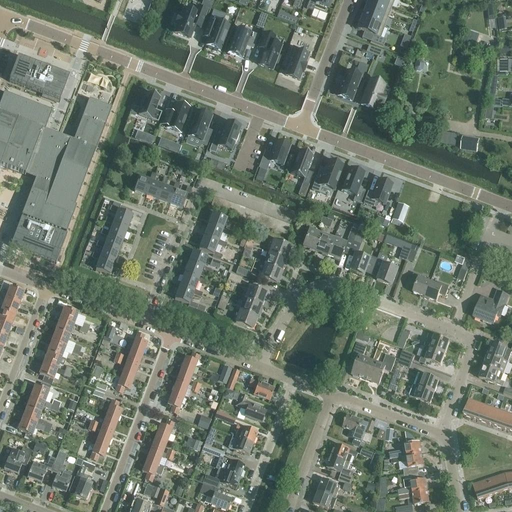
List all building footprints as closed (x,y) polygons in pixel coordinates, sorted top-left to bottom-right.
[(183,0),(182,5),(194,9),(197,0),(183,0)] [(288,0),(294,2),(293,7),(299,10),(302,0),(288,0)] [(330,0),(309,0),(306,9),(313,12),(314,10),(325,14),(330,0)] [(388,18),(392,8),(371,0),(369,0),(366,9),(388,18)] [(254,21),(257,8),(251,7),(248,19),(254,21)] [(175,34),(189,39),(194,26),(201,29),(207,12),(197,8),(195,14),(184,10),(181,18),(179,17),(175,25),(178,26),(175,34)] [(384,28),(388,18),(366,9),(362,19),(384,28)] [(380,38),(384,28),(362,19),(358,30),(373,36),(371,42),(383,47),(386,40),(380,38)] [(209,21),(203,37),(209,39),(206,46),(220,51),(229,27),(215,22),(214,23),(209,21)] [(258,21),(256,27),(263,29),(265,24),(258,21)] [(237,30),(228,54),(242,59),(247,46),(253,49),(258,36),(251,33),(250,35),(237,30)] [(259,66),(273,71),(282,47),(274,44),(276,38),(264,33),(258,48),(264,51),(259,66)] [(479,36),(470,33),(469,36),(468,41),(477,44),(479,36)] [(508,46),(500,47),(501,56),(509,55),(508,46)] [(292,60),(286,76),(300,82),(310,54),(293,47),(288,59),(292,60)] [(381,58),(383,53),(369,47),(366,52),(381,58)] [(18,60),(9,83),(60,102),(69,79),(18,60)] [(415,63),(414,69),(416,72),(419,73),(422,71),(423,64),(421,61),(418,60),(415,63)] [(510,60),(500,61),(500,73),(510,73),(510,60)] [(338,96),(352,102),(361,78),(363,79),(368,67),(360,64),(355,75),(347,72),(338,96)] [(370,81),(361,105),(375,111),(377,105),(382,107),(385,98),(381,96),(384,87),(370,81)] [(147,93),(138,116),(158,123),(162,113),(156,111),(161,98),(147,93)] [(95,152),(74,144),(69,142),(53,136),(43,132),(50,115),(4,97),(0,106),(0,114),(1,115),(0,116),(0,166),(24,176),(25,172),(37,177),(25,208),(22,216),(66,233),(76,209),(73,208),(95,152)] [(74,144),(95,152),(112,110),(90,102),(74,144)] [(189,111),(190,109),(176,104),(172,115),(166,112),(161,125),(167,128),(181,134),(186,119),(188,120),(191,112),(189,111)] [(211,118),(197,112),(188,137),(201,142),(200,144),(206,147),(212,132),(207,130),(211,118)] [(237,137),(240,129),(226,123),(220,141),(214,139),(209,152),(215,154),(218,148),(231,153),(234,145),(235,145),(238,137),(237,137)] [(149,136),(146,144),(151,146),(155,138),(149,136)] [(477,153),(480,139),(463,137),(460,151),(477,153)] [(283,167),(290,147),(276,142),(272,154),(265,152),(259,169),(266,171),(270,162),(283,167)] [(172,149),(171,152),(177,155),(178,152),(180,146),(174,144),(172,149)] [(308,172),(314,156),(300,151),(291,175),(305,180),(304,184),(310,186),(314,174),(308,172)] [(341,165),(332,162),(331,163),(329,162),(324,175),(319,173),(312,191),(318,193),(321,187),(322,187),(322,188),(331,192),(331,190),(334,191),(343,167),(340,166),(341,165)] [(360,205),(365,192),(359,189),(364,175),(350,170),(341,192),(355,197),(353,202),(360,205)] [(154,183),(157,175),(152,174),(149,181),(140,178),(134,192),(146,197),(152,182),(154,183)] [(146,197),(158,201),(163,187),(166,188),(169,180),(164,178),(161,186),(154,183),(152,182),(146,197)] [(385,205),(392,186),(379,181),(374,195),(368,193),(364,204),(375,208),(377,203),(385,205)] [(158,201),(170,206),(175,191),(178,192),(180,185),(176,183),(173,190),(166,188),(163,187),(158,201)] [(185,195),(178,192),(175,191),(170,206),(182,210),(187,197),(188,197),(191,189),(188,187),(185,195)] [(211,207),(216,209),(220,199),(215,197),(211,207)] [(216,209),(221,211),(225,201),(220,199),(216,209)] [(221,211),(226,213),(230,203),(225,201),(221,211)] [(122,206),(114,203),(112,207),(111,206),(110,211),(117,214),(115,221),(114,223),(128,228),(133,216),(131,215),(132,211),(122,207),(122,206)] [(226,213),(232,215),(235,205),(230,203),(226,213)] [(240,207),(235,205),(232,215),(237,217),(240,207)] [(245,209),(240,207),(237,217),(242,219),(245,209)] [(250,211),(245,209),(242,219),(247,221),(250,211)] [(407,213),(396,209),(392,220),(402,224),(407,213)] [(256,213),(250,211),(247,221),(252,223),(256,213)] [(261,215),(256,213),(252,223),(257,224),(261,215)] [(213,214),(208,226),(222,232),(222,234),(229,237),(231,232),(223,229),(227,220),(213,214)] [(257,224),(262,226),(266,217),(261,215),(257,224)] [(262,226),(267,228),(271,218),(266,217),(262,226)] [(378,217),(375,224),(382,226),(384,220),(385,220),(378,217)] [(113,225),(110,233),(109,235),(124,240),(128,228),(114,223),(115,221),(107,218),(105,222),(113,225)] [(267,228),(272,230),(276,220),(271,218),(267,228)] [(21,219),(10,248),(56,265),(67,236),(21,219)] [(325,227),(328,221),(322,219),(320,225),(325,227)] [(281,222),(276,220),(272,230),(277,232),(281,222)] [(277,232),(283,234),(286,224),(281,222),(277,232)] [(291,226),(286,224),(283,234),(287,236),(291,226)] [(208,226),(203,238),(218,244),(217,245),(225,248),(227,244),(219,241),(222,234),(222,232),(208,226)] [(108,237),(106,245),(105,246),(119,252),(124,240),(109,235),(110,233),(102,230),(101,234),(108,237)] [(353,243),(358,232),(352,230),(348,241),(353,243)] [(322,236),(309,231),(303,248),(316,252),(322,236)] [(358,232),(353,243),(361,246),(365,234),(358,232)] [(376,234),(373,241),(382,244),(384,237),(376,234)] [(328,257),(340,262),(346,245),(340,242),(341,237),(335,235),(333,240),(334,240),(328,257)] [(333,240),(322,236),(316,252),(328,257),(334,240),(333,240)] [(214,253),(217,245),(218,244),(203,238),(199,250),(213,256),(212,257),(221,260),(222,256),(214,253)] [(286,260),(291,248),(274,241),(269,254),(286,260)] [(104,249),(101,257),(100,258),(115,264),(119,252),(105,246),(106,245),(98,242),(96,246),(104,249)] [(412,245),(412,246),(412,247),(410,251),(417,253),(419,247),(412,245)] [(406,263),(410,251),(403,248),(398,260),(406,263)] [(410,251),(406,263),(407,261),(413,264),(417,253),(410,251)] [(202,272),(210,274),(211,270),(204,268),(207,258),(193,253),(188,265),(203,270),(202,272)] [(101,257),(93,254),(92,258),(99,261),(96,270),(110,276),(115,264),(100,258),(101,257)] [(282,273),(286,260),(269,254),(265,266),(282,273)] [(371,275),(378,277),(376,281),(390,286),(397,270),(385,266),(388,257),(378,254),(376,260),(377,260),(371,275)] [(376,260),(370,258),(369,260),(355,255),(349,271),(363,276),(365,272),(371,275),(377,260),(376,260)] [(239,261),(237,268),(249,273),(252,266),(239,261)] [(277,285),(282,273),(265,266),(259,264),(257,270),(258,271),(262,273),(260,279),(261,279),(267,281),(277,285)] [(188,265),(184,277),(198,282),(198,284),(205,286),(207,282),(199,279),(202,272),(203,270),(188,265)] [(463,265),(458,280),(464,282),(467,272),(469,267),(463,265)] [(238,270),(236,275),(247,279),(249,274),(238,270)] [(431,283),(425,281),(426,279),(414,274),(410,284),(416,287),(413,294),(420,297),(420,298),(424,300),(431,283)] [(242,279),(230,275),(228,281),(239,285),(242,279)] [(184,277),(179,288),(194,294),(193,295),(201,298),(203,294),(195,291),(198,284),(198,282),(184,277)] [(437,285),(431,283),(424,300),(429,302),(429,301),(436,303),(439,295),(446,297),(450,288),(438,283),(437,285)] [(24,294),(10,288),(6,300),(20,305),(24,294)] [(191,303),(193,295),(194,294),(179,288),(175,301),(189,306),(188,307),(197,310),(198,306),(191,303)] [(261,306),(266,294),(249,288),(245,300),(261,306)] [(213,297),(218,298),(221,290),(215,289),(213,297)] [(482,297),(479,305),(474,318),(493,326),(497,317),(500,319),(509,297),(498,292),(494,302),(482,297)] [(16,316),(20,305),(6,300),(2,311),(16,316)] [(257,318),(261,306),(245,300),(240,312),(257,318)] [(60,320),(74,326),(78,314),(64,309),(60,320)] [(2,311),(0,314),(0,322),(11,327),(16,316),(2,311)] [(252,331),(257,318),(240,312),(236,324),(252,331)] [(70,336),(74,326),(60,320),(56,331),(70,336)] [(0,334),(7,338),(11,327),(0,322),(0,334)] [(105,342),(110,343),(115,329),(110,327),(105,342)] [(405,330),(398,348),(404,350),(408,341),(409,341),(412,333),(405,330)] [(56,331),(52,342),(73,350),(75,346),(75,345),(68,342),(70,336),(56,331)] [(131,352),(142,356),(147,344),(142,342),(144,337),(137,334),(131,352)] [(445,355),(450,343),(429,335),(424,347),(430,349),(445,355)] [(52,342),(48,353),(62,358),(64,352),(71,355),(72,354),(73,350),(52,342)] [(509,364),(511,355),(511,348),(511,351),(493,344),(488,356),(509,364)] [(352,376),(365,381),(372,363),(363,359),(366,349),(357,345),(351,359),(357,361),(352,376)] [(445,355),(430,349),(424,347),(420,359),(441,367),(445,355)] [(126,363),(138,368),(142,356),(131,352),(126,363)] [(48,353),(44,364),(58,369),(59,366),(63,367),(66,360),(62,358),(48,353)] [(401,359),(413,363),(415,358),(403,354),(401,359)] [(193,376),(197,364),(199,358),(192,355),(190,361),(186,359),(181,371),(193,376)] [(382,366),(372,363),(365,381),(379,386),(384,371),(391,374),(396,360),(386,356),(382,366)] [(484,367),(504,375),(505,375),(509,364),(488,356),(484,367)] [(413,363),(401,359),(399,365),(410,370),(413,363)] [(122,375),(134,379),(138,368),(126,363),(122,375)] [(58,369),(44,364),(39,375),(54,380),(58,369)] [(103,370),(95,367),(92,377),(99,380),(103,370)] [(224,367),(218,382),(226,385),(232,370),(224,367)] [(484,367),(479,379),(503,388),(505,384),(501,383),(504,375),(484,367)] [(190,382),(193,376),(181,371),(177,383),(192,388),(193,383),(190,382)] [(240,373),(234,371),(230,382),(235,385),(240,373)] [(402,375),(396,373),(390,389),(397,391),(399,386),(398,385),(402,375)] [(434,394),(439,382),(418,374),(414,386),(419,388),(434,394)] [(134,379),(122,375),(116,392),(122,395),(124,389),(129,391),(134,379)] [(251,381),(248,387),(256,390),(253,396),(269,402),(274,389),(258,383),(251,381)] [(177,383),(173,394),(184,398),(186,391),(190,393),(192,388),(177,383)] [(199,391),(201,385),(193,383),(192,388),(199,391)] [(51,388),(41,384),(40,388),(35,387),(31,398),(45,403),(51,388)] [(430,406),(434,394),(419,388),(415,400),(430,406)] [(227,391),(224,397),(229,399),(232,398),(233,393),(227,391)] [(261,424),(265,413),(259,411),(260,408),(245,403),(247,398),(233,393),(232,398),(231,399),(232,400),(237,402),(235,407),(247,412),(245,417),(261,424)] [(177,416),(184,398),(173,394),(168,406),(173,408),(171,414),(177,416)] [(31,398),(27,409),(41,414),(43,408),(57,413),(59,408),(52,406),(45,403),(31,398)] [(112,402),(105,419),(117,424),(121,412),(117,410),(119,404),(112,402)] [(484,407),(468,402),(463,416),(479,422),(484,407)] [(494,427),(499,413),(484,407),(479,422),(494,427)] [(27,409),(23,420),(50,430),(51,430),(52,426),(38,421),(41,414),(27,409)] [(235,420),(226,416),(216,412),(214,419),(223,422),(233,425),(235,420)] [(509,432),(511,424),(511,417),(499,413),(494,427),(509,432)] [(211,420),(201,416),(197,427),(208,430),(211,420)] [(368,424),(347,416),(342,428),(350,431),(348,437),(362,442),(366,431),(371,434),(375,423),(369,421),(368,424)] [(117,424),(105,419),(101,431),(113,435),(117,424)] [(23,420),(18,431),(33,437),(35,429),(49,434),(50,430),(23,420)] [(160,426),(156,438),(168,443),(174,425),(168,422),(166,428),(160,426)] [(253,445),(257,433),(237,426),(236,430),(238,431),(235,438),(253,445)] [(94,428),(90,427),(88,431),(99,435),(97,442),(108,447),(113,435),(101,431),(97,429),(94,428)] [(381,429),(379,435),(386,437),(387,431),(381,429)] [(386,437),(385,443),(392,444),(393,432),(388,431),(387,431),(386,437)] [(213,439),(208,437),(205,445),(211,447),(213,439)] [(249,456),(253,445),(235,438),(233,437),(229,449),(249,456)] [(163,454),(168,443),(156,438),(152,450),(163,454)] [(196,441),(193,450),(199,453),(203,444),(196,441)] [(97,442),(90,460),(97,462),(99,457),(104,459),(108,447),(97,442)] [(401,452),(389,454),(390,460),(393,460),(422,456),(420,443),(405,446),(401,447),(400,448),(401,452)] [(46,448),(36,444),(33,452),(43,456),(46,448)] [(222,459),(224,453),(205,446),(202,453),(220,460),(222,460),(222,459)] [(350,464),(352,457),(356,458),(358,454),(336,446),(332,457),(350,464)] [(18,476),(22,466),(26,468),(32,453),(23,449),(21,454),(13,451),(9,460),(8,460),(4,470),(18,476)] [(174,458),(166,455),(163,454),(152,450),(148,461),(159,466),(162,459),(172,463),(174,458)] [(375,455),(362,450),(360,455),(373,460),(375,455)] [(60,453),(57,461),(52,473),(57,475),(52,488),(67,494),(70,484),(72,478),(63,474),(64,469),(62,468),(67,456),(60,453)] [(403,470),(404,477),(417,475),(416,469),(424,467),(422,456),(393,460),(393,465),(399,464),(400,470),(403,470)] [(350,464),(332,457),(327,469),(341,474),(339,481),(345,484),(350,486),(353,479),(349,477),(351,473),(347,471),(350,464)] [(57,461),(51,459),(49,466),(46,465),(45,467),(34,463),(28,479),(42,484),(47,471),(52,473),(57,461)] [(240,479),(245,467),(231,462),(222,459),(222,460),(220,460),(216,470),(218,470),(226,473),(240,479)] [(164,467),(159,466),(148,461),(143,473),(148,475),(146,481),(152,483),(156,474),(160,476),(164,467)] [(84,462),(82,468),(85,469),(94,472),(96,466),(84,462)] [(82,468),(74,488),(78,489),(75,497),(86,501),(92,485),(87,483),(89,478),(82,476),(85,469),(82,468)] [(218,490),(220,484),(236,490),(240,479),(226,473),(218,470),(215,480),(205,476),(203,484),(218,490)] [(405,491),(398,492),(398,493),(399,497),(428,492),(426,481),(418,482),(417,475),(404,477),(405,481),(404,481),(405,491)] [(506,477),(489,483),(494,497),(509,491),(506,477)] [(323,481),(318,493),(335,500),(340,487),(323,481)] [(494,497),(489,483),(473,489),(478,502),(494,497)] [(350,486),(345,484),(343,490),(350,493),(352,487),(350,486)] [(203,485),(199,495),(212,500),(209,506),(225,511),(227,511),(231,502),(212,494),(214,490),(203,485)] [(154,488),(151,498),(157,500),(161,490),(158,489),(154,488)] [(181,497),(183,490),(177,488),(174,495),(181,497)] [(156,504),(155,506),(162,508),(168,493),(161,490),(157,500),(156,504)] [(415,507),(429,504),(428,492),(399,497),(399,501),(407,500),(413,499),(415,507)] [(334,510),(337,500),(335,500),(318,493),(313,505),(328,511),(329,508),(334,510)] [(152,511),(155,506),(156,504),(140,498),(138,504),(136,503),(132,511),(152,511)]
